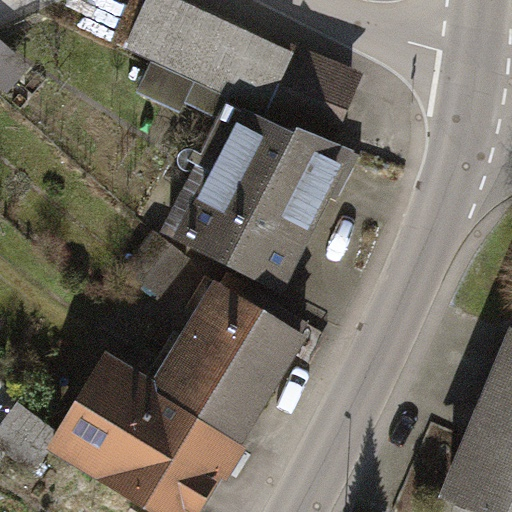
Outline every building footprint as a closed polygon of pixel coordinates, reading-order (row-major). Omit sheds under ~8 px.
[(208,116),(208,117),(227,76),(270,95),(288,56),(166,0),(141,0),(122,40),(150,53),(132,91),(173,109),(177,102),(208,116)] [(0,37),(0,87),(7,93),(31,66),(0,37)] [(302,45),(270,115),(336,145),(368,76),(302,45)] [(289,133),(237,107),(205,172),(194,166),(158,239),(275,297),(346,153),(292,127),(289,133)] [(209,283),(184,325),(145,390),(242,448),(306,341),(269,319),(209,283)] [(511,511),(511,333),(433,506),(445,511),(511,511)] [(55,430),(37,459),(126,511),(203,511),(242,448),(145,390),(96,361),(55,430)] [(37,459),(55,430),(15,406),(0,432),(0,460),(26,476),(37,459)]
